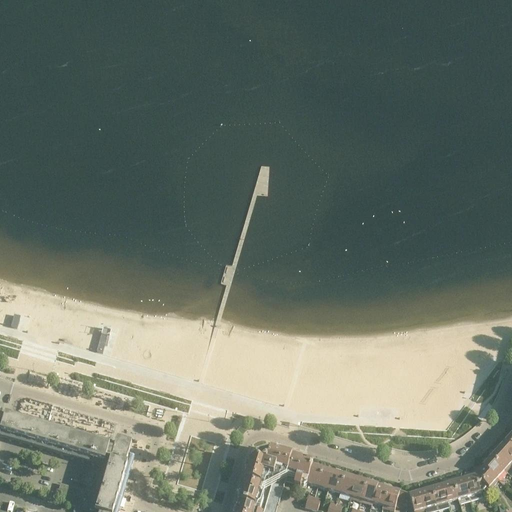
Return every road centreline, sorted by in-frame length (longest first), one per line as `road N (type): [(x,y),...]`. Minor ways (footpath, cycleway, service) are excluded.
road 1 (residential): [(511,379),(502,413),(465,453),(413,473),(252,433),(224,511)]
road 2 (residential): [(159,431),(19,388)]
